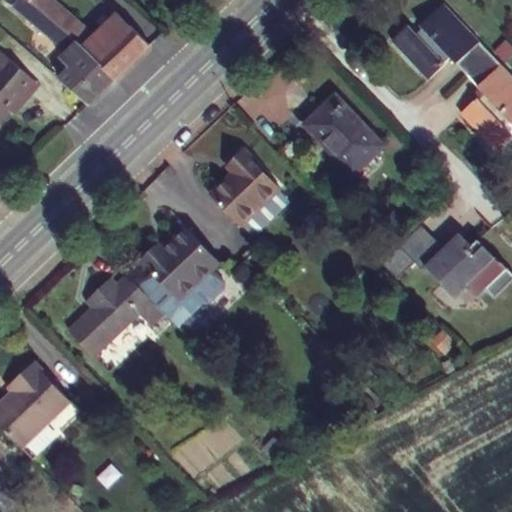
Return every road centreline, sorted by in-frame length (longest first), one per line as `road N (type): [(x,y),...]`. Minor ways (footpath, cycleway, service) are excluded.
road 1 (tertiary): [(0,261),(272,0)]
road 2 (unknown): [(308,3),(487,205)]
